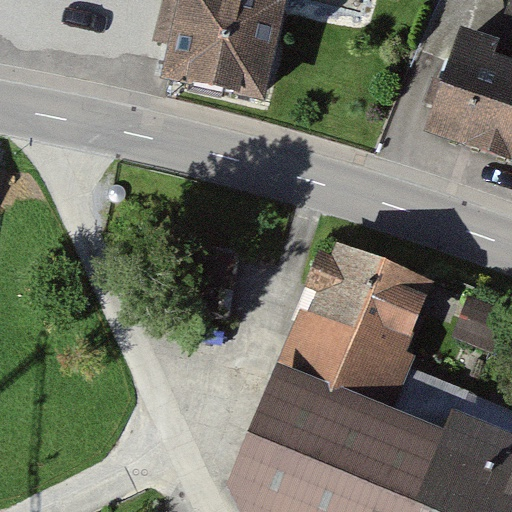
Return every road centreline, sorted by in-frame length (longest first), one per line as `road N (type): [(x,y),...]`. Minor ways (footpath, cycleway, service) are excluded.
road 1 (tertiary): [(511,248),(304,179),(45,116)]
road 2 (residential): [(45,116),(41,142),(186,456)]
road 3 (residential): [(186,456),(73,511)]
